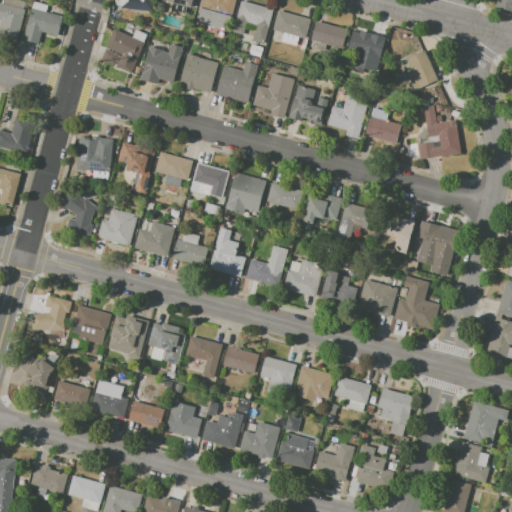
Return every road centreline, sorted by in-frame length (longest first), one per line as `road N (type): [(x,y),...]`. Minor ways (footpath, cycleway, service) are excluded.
road 1 (residential): [(465,0),(471,53),(503,147),(407,511)]
road 2 (residential): [(511,384),(0,247)]
road 3 (residential): [(490,209),(0,72)]
road 4 (residential): [(0,344),(92,0)]
road 5 (residential): [(340,511),(0,418)]
road 6 (residential): [(511,38),(373,0)]
